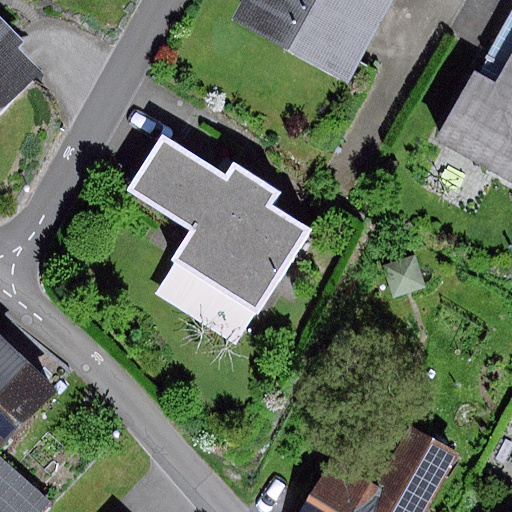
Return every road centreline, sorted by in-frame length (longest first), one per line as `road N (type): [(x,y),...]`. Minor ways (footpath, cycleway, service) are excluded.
road 1 (residential): [(1,284),(163,0)]
road 2 (residential): [(1,284),(124,392),(224,511)]
